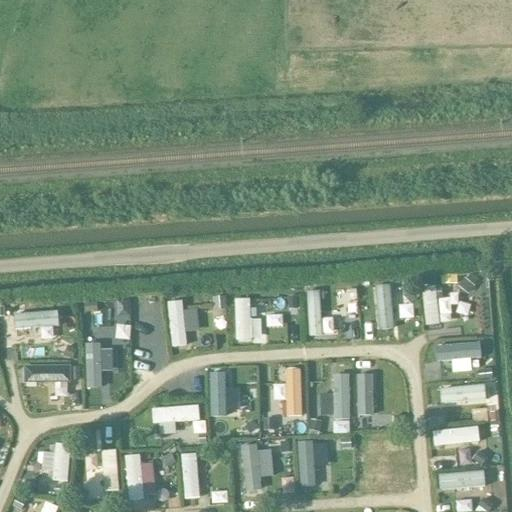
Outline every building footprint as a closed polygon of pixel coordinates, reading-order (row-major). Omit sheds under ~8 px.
[(511,268),(501,271),(509,313),(511,312),(511,268)] [(394,330),(393,284),(376,285),(377,331),(394,330)] [(439,324),(439,314),(450,313),(449,298),(436,298),(436,285),(422,286),(424,325),(439,324)] [(356,316),(355,297),(303,299),(304,318),(356,316)] [(251,341),(250,298),(233,298),(234,341),(251,341)] [(197,331),(195,308),(183,310),(182,300),(167,302),(171,347),(187,346),(186,332),(197,331)] [(14,328),(59,327),(58,312),(14,313),(14,328)] [(477,341),(431,343),(431,360),(477,358),(477,341)] [(102,342),(84,342),(83,389),(101,389),(102,342)] [(69,382),(69,364),(23,364),(23,382),(69,382)] [(301,416),(301,369),(283,369),(284,416),(301,416)] [(226,417),(227,373),(209,373),(208,416),(226,417)] [(333,422),(350,422),(349,376),(333,376),(333,422)] [(359,378),(360,399),(378,398),(377,377),(359,378)] [(469,403),(467,385),(433,388),(435,406),(469,403)] [(471,404),(471,419),(483,419),(483,404),(471,404)] [(202,422),(201,406),(152,407),(153,437),(173,436),(173,424),(202,422)] [(432,446),(479,445),(479,428),(432,429),(432,446)] [(315,468),(327,468),(327,442),(297,443),(298,488),(315,487),(315,468)] [(254,447),(238,448),(240,488),(268,487),(267,459),(254,459),(254,447)] [(100,455),(89,455),(90,496),(118,496),(117,449),(100,450),(100,455)] [(70,452),(42,450),(41,471),(53,472),(52,487),(67,488),(70,452)] [(127,454),(127,499),(154,499),(154,462),(140,462),(140,454),(127,454)] [(198,454),(182,454),(182,499),(197,499),(198,454)] [(361,482),(373,481),(372,459),(360,459),(361,482)] [(484,472),(443,473),(443,488),(484,487),(484,472)] [(45,503),(40,511),(59,511),(60,510),(45,503)]
